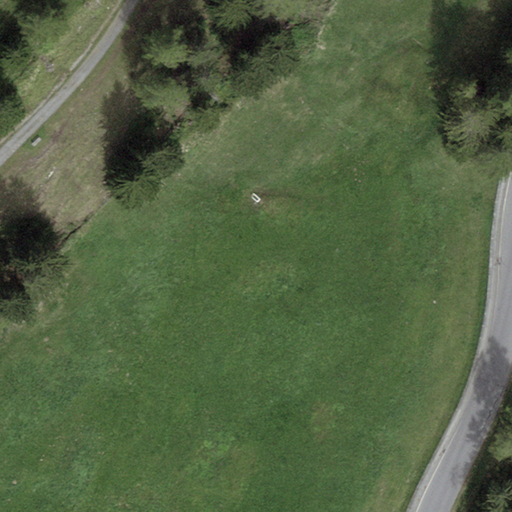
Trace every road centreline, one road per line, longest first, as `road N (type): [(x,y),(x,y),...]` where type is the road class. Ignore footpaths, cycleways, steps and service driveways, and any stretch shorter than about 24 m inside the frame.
road 1 (tertiary): [(432,511),(489,385),(511,278)]
road 2 (track): [(133,0),(93,64),(0,160)]
